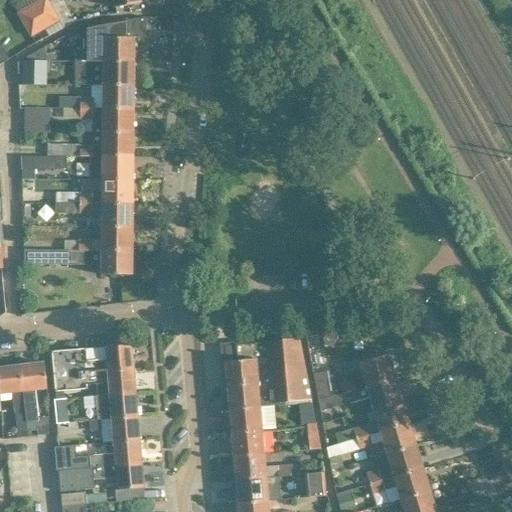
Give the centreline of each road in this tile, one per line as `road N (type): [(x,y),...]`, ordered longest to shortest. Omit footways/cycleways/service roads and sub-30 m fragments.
road 1 (residential): [(193,0),(170,311)]
road 2 (residential): [(170,311),(404,298)]
road 3 (residential): [(183,511),(179,477),(197,461),(183,329),(170,311)]
road 4 (unclassified): [(511,465),(428,315),(404,298)]
road 5 (residential): [(0,331),(170,311)]
